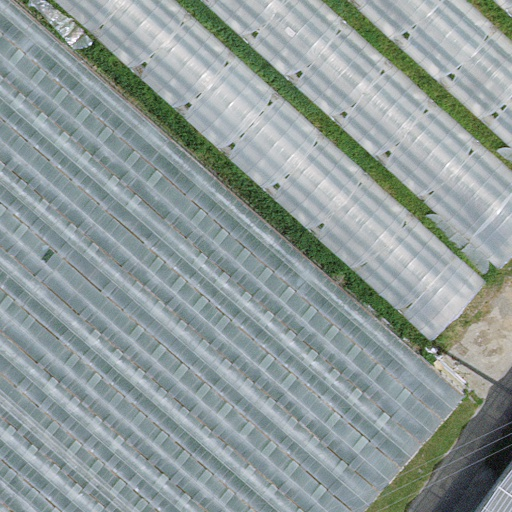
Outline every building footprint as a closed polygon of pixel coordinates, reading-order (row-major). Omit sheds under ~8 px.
[(0,0),(0,511),(360,511),(464,394),(13,0),(0,0)] [(175,0),(56,0),(433,342),(487,283),(175,0)] [(511,173),(320,0),(202,0),(501,270),(511,258),(511,173)] [(511,42),(465,0),(348,0),(511,149),(511,42)] [(511,0),(493,0),(511,17),(511,0)] [(511,511),(511,458),(472,511),(511,511)]
